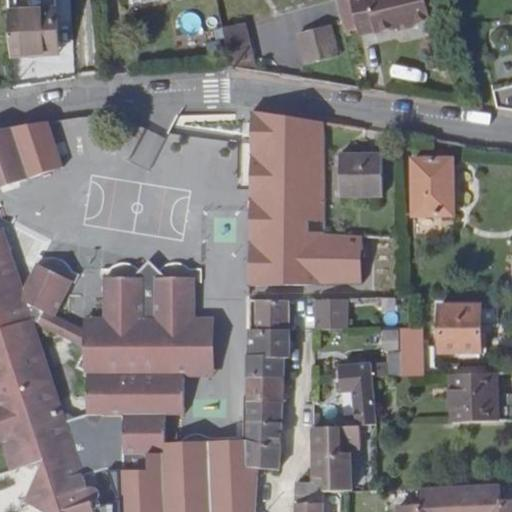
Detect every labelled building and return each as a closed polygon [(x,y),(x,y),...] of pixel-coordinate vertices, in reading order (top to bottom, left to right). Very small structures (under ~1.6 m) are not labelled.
[(383,33),(384,36),(436,23),(430,0),(356,0),(365,37),(383,33)] [(12,14),(15,57),(46,56),(46,50),(62,50),(59,12),(12,14)] [(232,68),(253,64),(246,24),(225,27),(232,68)] [(304,40),(311,71),(342,63),(335,32),(304,40)] [(363,40),(367,69),(379,67),(375,39),(363,40)] [(292,210),(293,121),(292,120),(287,120),(286,210),(256,211),(256,219),(295,219),(295,211),(292,210)] [(261,306),(294,305),(293,253),(329,253),(329,237),(329,195),(330,127),(330,126),(298,121),(293,121),(292,210),(295,211),(295,219),(256,219),(256,253),(266,253),(266,264),(256,264),(255,298),(255,306),(261,306)] [(0,191),(35,181),(20,133),(0,136),(0,191)] [(345,156),(344,199),(388,200),(387,156),(345,156)] [(419,164),(420,220),(445,220),(459,220),(460,164),(419,164)] [(154,471),(154,461),(154,456),(167,456),(167,418),(183,419),(184,380),(191,381),(191,371),(175,362),(175,337),(183,337),(192,325),(197,325),(197,282),(171,282),(150,270),(139,288),(108,288),(107,314),(94,342),(88,355),(80,373),(91,380),(90,384),(93,385),(89,422),(76,426),(63,416),(36,331),(40,332),(47,319),(58,324),(77,291),(44,273),(31,296),(28,301),(0,285),(0,259),(4,258),(4,253),(9,252),(4,233),(0,219),(0,448),(2,447),(11,477),(33,470),(35,472),(39,466),(52,474),(49,480),(56,484),(65,511),(99,511),(88,477),(112,468),(114,471),(154,471)] [(0,285),(28,301),(31,296),(11,231),(4,233),(9,252),(4,253),(4,258),(0,259),(0,285)] [(321,304),(320,332),(347,332),(348,304),(321,304)] [(261,335),(293,333),(294,305),(261,306),(261,335)] [(390,311),(389,333),(402,333),(410,333),(410,311),(390,311)] [(446,313),(446,358),(486,358),(486,313),(446,313)] [(88,355),(94,342),(88,339),(58,324),(47,319),(40,332),(88,355)] [(88,339),(94,342),(102,325),(88,325),(88,339)] [(191,371),(191,381),(214,380),(214,325),(197,325),(192,325),(183,337),(175,337),(175,362),(191,371)] [(254,381),(287,381),(288,362),(293,361),(293,333),(261,335),(255,336),(254,381)] [(393,378),(403,378),(403,360),(393,360),(393,378)] [(345,368),(345,382),(379,381),(378,368),(345,368)] [(457,381),(457,428),(504,427),(503,380),(457,381)] [(254,404),(286,405),(287,381),(254,381),(254,404)] [(379,381),(345,382),(345,388),(357,387),(358,431),(379,430),(379,381)] [(253,470),(261,470),(282,472),(286,405),(254,404),(253,465),(253,470)] [(341,431),(322,431),(323,450),(341,450),(341,431)] [(209,479),(223,479),(223,464),(176,462),(175,479),(209,479)] [(259,511),(261,474),(253,474),(253,470),(253,465),(223,464),(223,479),(221,511),(259,511)] [(221,511),(223,479),(209,479),(207,511),(221,511)] [(301,485),(299,511),(327,511),(328,503),(328,496),(329,486),(316,483),(315,487),(301,485)] [(505,490),(425,493),(425,510),(401,511),(511,511),(511,506),(506,507),(505,490)] [(400,492),(400,505),(423,505),(423,493),(400,492)]
